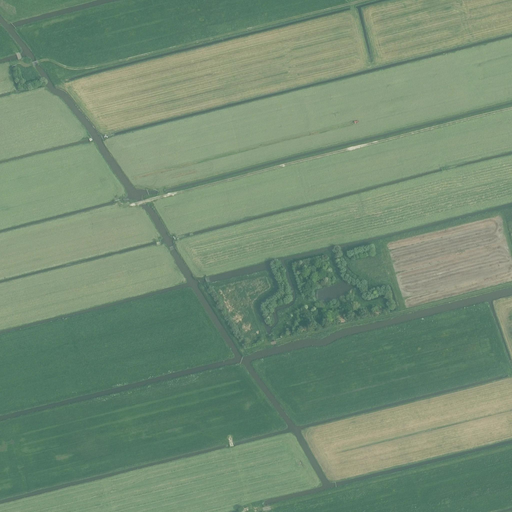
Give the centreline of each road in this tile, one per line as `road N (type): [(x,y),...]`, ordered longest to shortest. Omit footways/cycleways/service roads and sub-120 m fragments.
road 1 (track): [(108,140),(511,39)]
road 2 (track): [(121,207),(511,108)]
road 3 (track): [(0,67),(46,59),(91,67),(366,0)]
road 4 (track): [(244,352),(511,285)]
road 5 (track): [(338,492),(511,448)]
road 6 (track): [(411,234),(346,250),(369,280),(393,283),(401,311)]
road 7 (track): [(0,237),(121,207),(111,187)]
